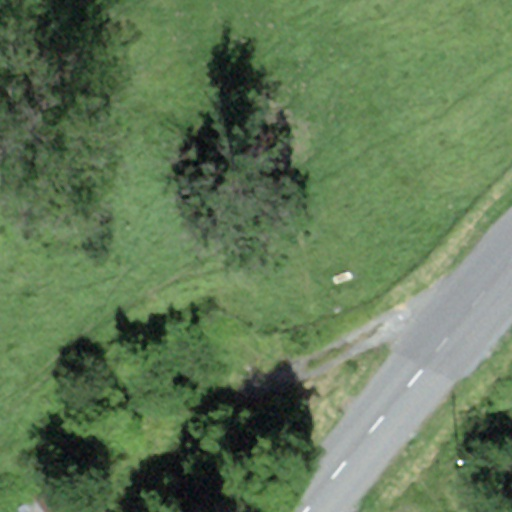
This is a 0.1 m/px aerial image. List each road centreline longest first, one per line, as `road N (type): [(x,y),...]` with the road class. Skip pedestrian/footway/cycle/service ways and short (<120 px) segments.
road 1 (track): [(147,479),(299,372),(503,274)]
road 2 (primary): [(511,265),(306,511)]
